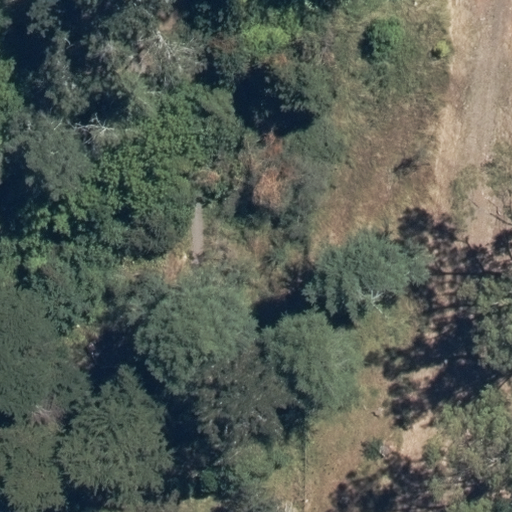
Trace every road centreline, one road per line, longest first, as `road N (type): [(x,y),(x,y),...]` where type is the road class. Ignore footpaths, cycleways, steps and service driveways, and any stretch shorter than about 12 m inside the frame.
road 1 (track): [(127,3),(166,47),(197,116),(210,207),(204,279),(181,358),(119,511)]
road 2 (track): [(0,76),(26,77),(97,42),(129,0)]
